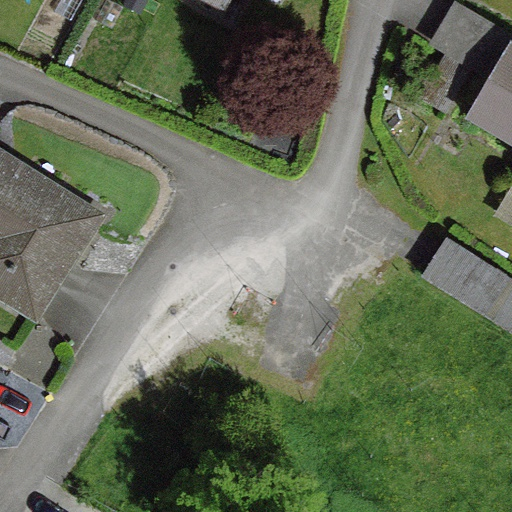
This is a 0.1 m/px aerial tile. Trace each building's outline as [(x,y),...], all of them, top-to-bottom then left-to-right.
[(196,0),(219,12),(225,0),(196,0)] [(493,69),(485,83),(463,120),(511,148),(511,179),(511,180),(511,54),(507,51),(511,42),(511,41),(449,4),(432,33),(493,69)] [(441,113),(465,71),(441,56),(416,99),(441,113)] [(0,271),(0,298),(30,317),(91,219),(0,162),(0,263),(4,266),(0,271)] [(416,276),(508,336),(511,330),(511,286),(509,285),(510,284),(440,239),(416,276)]
